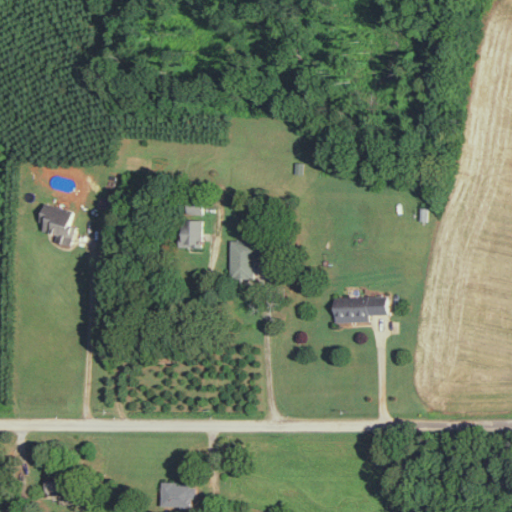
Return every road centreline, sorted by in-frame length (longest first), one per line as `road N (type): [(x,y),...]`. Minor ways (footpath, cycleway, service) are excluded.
road 1 (residential): [(384,425),(0,425)]
road 2 (residential): [(511,424),(384,425)]
